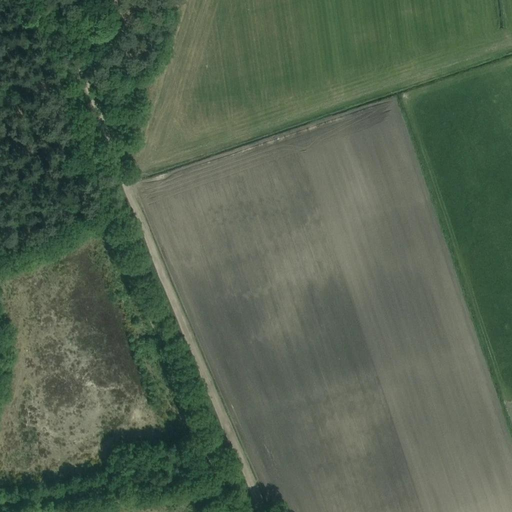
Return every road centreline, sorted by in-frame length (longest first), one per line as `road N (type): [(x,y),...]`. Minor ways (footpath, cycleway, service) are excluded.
road 1 (track): [(224,511),(15,0)]
road 2 (track): [(264,511),(69,40),(78,17)]
